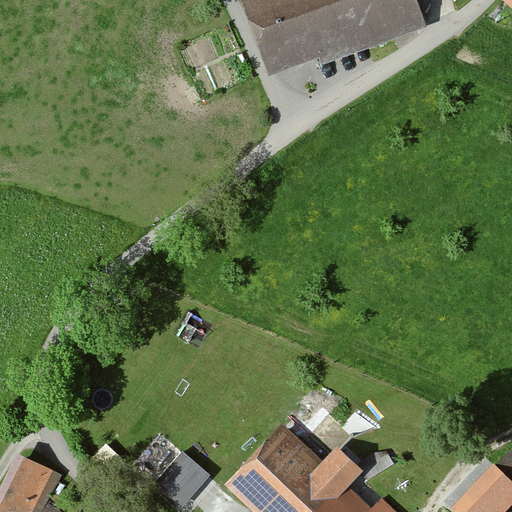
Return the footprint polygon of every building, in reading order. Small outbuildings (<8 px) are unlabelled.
[(240,0),(271,84),(428,26),(418,0),(240,0)] [(322,465),(280,427),(223,490),(248,511),(393,511),(382,502),(373,511),(370,511),(347,491),(362,475),(335,451),(322,465)] [(511,451),(495,469),(492,467),(450,511),(451,511),(507,511),(511,507),(511,451)] [(151,490),(176,511),(179,511),(209,478),(182,455),(151,490)] [(45,511),(62,480),(17,457),(0,490),(0,511),(45,511)]
